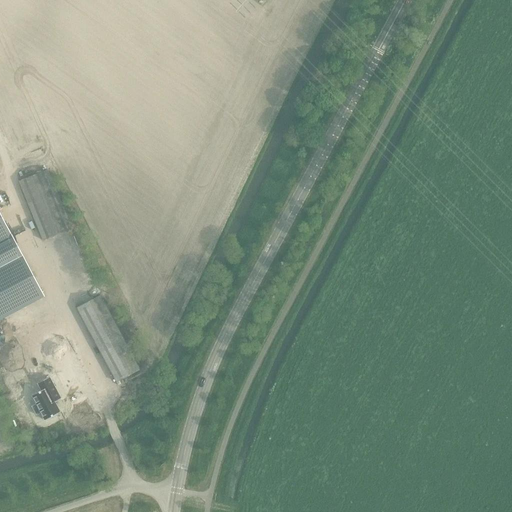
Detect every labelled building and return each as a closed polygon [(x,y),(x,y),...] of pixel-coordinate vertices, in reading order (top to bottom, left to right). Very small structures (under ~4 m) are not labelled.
[(71,229),(47,170),(19,181),(42,240),(71,229)] [(0,319),(44,296),(0,213),(0,319)] [(100,295),(77,308),(116,382),(139,369),(100,295)] [(105,411),(67,334),(39,347),(68,406),(72,404),(81,423),(105,411)] [(40,391),(32,396),(36,404),(32,406),(36,415),(40,412),(44,420),(60,412),(55,402),(55,401),(56,401),(60,399),(61,399),(49,377),(37,383),(41,391),(40,391)]
